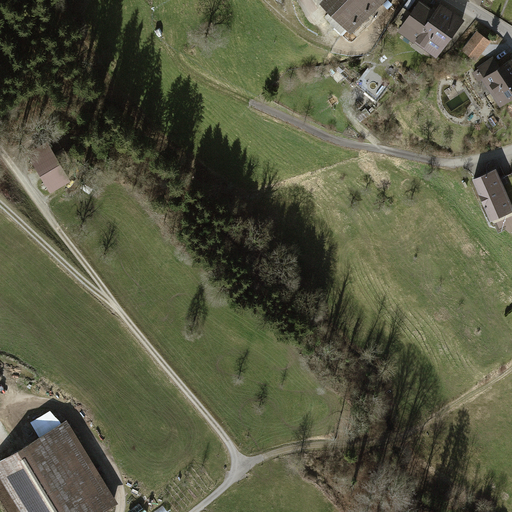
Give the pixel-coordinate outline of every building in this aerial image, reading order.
[(315,0),(314,1),(347,35),(383,0),(315,0)] [(430,11),(417,1),(396,33),(435,58),(461,19),(436,2),(430,11)] [(487,44),(474,33),(460,52),(473,62),(487,44)] [(511,97),(511,60),(510,57),(496,66),(491,58),(472,70),(496,108),(511,97)] [(58,160),(39,171),(54,197),(73,186),(58,160)] [(511,209),(496,171),(474,180),(491,219),(511,210),(511,209)] [(71,422),(0,464),(0,476),(21,511),(115,511),(123,507),(71,422)]
